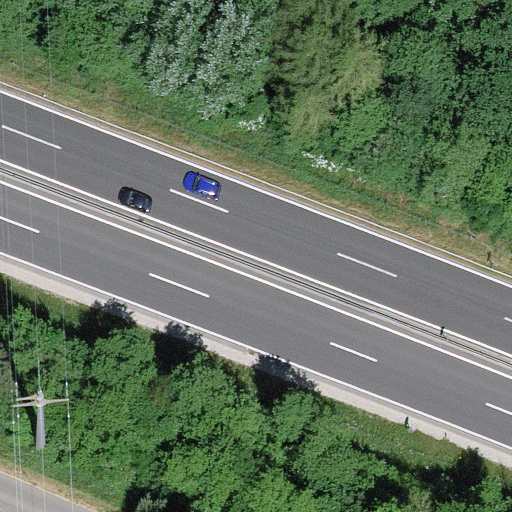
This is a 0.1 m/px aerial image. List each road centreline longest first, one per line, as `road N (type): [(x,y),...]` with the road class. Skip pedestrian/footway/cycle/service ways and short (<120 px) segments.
road 1 (motorway): [(511,322),(0,125)]
road 2 (motorway): [(0,219),(511,415)]
